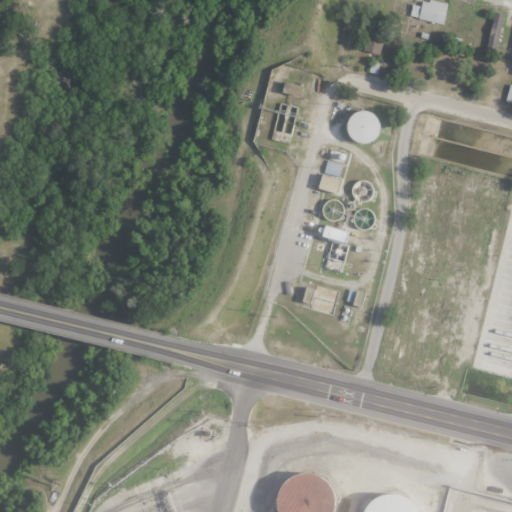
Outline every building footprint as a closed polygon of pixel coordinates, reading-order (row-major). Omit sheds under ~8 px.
[(392,0),(390,22),(406,24),(409,0),(406,0),(392,0)] [(427,1),(451,7),(447,24),(422,18),(427,1)] [(502,16),(494,48),(483,45),(491,13),(502,16)] [(366,33),(385,37),(381,53),(363,49),(366,33)] [(511,75),(502,100),(511,104),(511,75)] [(304,97),(287,93),(289,84),(306,88),(304,97)] [(380,133),(382,128),(382,123),(380,117),(377,113),(372,110),(367,110),(363,110),(358,112),(355,115),(352,119),(351,124),(352,130),(355,135),(359,139),(365,141),(371,140),(376,138),(380,133)] [(340,179),(326,175),(329,164),(343,168),(340,179)] [(341,195),(322,190),(326,178),(345,183),(341,195)] [(329,228),(354,235),(352,246),(326,239),(329,228)] [(326,268),(329,261),(346,265),(343,273),(326,268)] [(314,306),(306,304),(310,290),(318,292),(314,306)] [(357,307),(360,294),(369,297),(365,309),(357,307)] [(288,486),(283,493),(280,501),(280,510),(280,511),(340,511),(340,503),(338,495),(334,487),(327,481),(319,478),(311,476),(302,477),(294,481),(288,486)] [(375,506),(370,511),(423,511),(420,507),(414,501),(406,497),(398,496),(389,497),(381,500),(375,506)]
